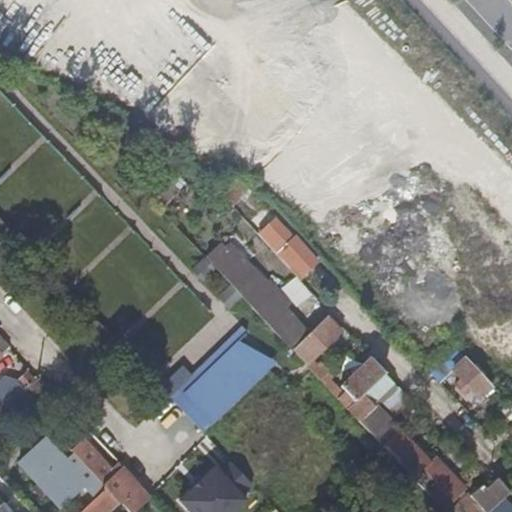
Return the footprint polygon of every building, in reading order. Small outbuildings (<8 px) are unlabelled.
[(186,185),(179,177),(173,182),(181,190),(186,185)] [(238,211),(254,195),(242,187),(231,179),(218,191),(238,211)] [(181,190),(173,182),(151,203),(158,211),(181,190)] [(277,226),(263,238),(287,264),(300,279),(316,263),(294,240),(292,242),(277,226)] [(223,251),(209,264),(237,293),(241,297),(290,349),(308,333),(285,309),(285,302),(266,281),(263,283),(245,264),(240,269),(223,251)] [(214,271),(203,260),(191,271),(202,283),(214,271)] [(218,298),(229,309),(241,297),(230,286),(218,298)] [(308,363),(306,365),(321,381),(330,373),(321,364),(319,366),(312,359),(344,330),(330,315),(295,349),(308,363)] [(0,358),(11,348),(9,346),(0,337),(0,358)] [(172,416),(194,439),(267,369),(248,349),(244,348),(241,347),(237,348),(234,350),(230,346),(174,400),(181,408),(172,416)] [(439,382),(453,370),(465,360),(455,349),(429,372),(439,382)] [(336,378),(330,373),(321,381),(335,395),(349,410),(365,396),(387,375),(388,373),(374,358),(359,372),(356,375),(341,389),(333,381),(336,378)] [(479,399),(491,388),(476,372),(465,360),(453,370),(461,379),(471,389),(479,399)] [(496,384),(484,370),(481,368),(476,372),(491,388),(496,384)] [(400,386),(388,373),(387,375),(365,396),(349,410),(373,435),(378,429),(388,419),(376,408),(400,386)] [(38,404),(51,392),(44,384),(38,377),(25,389),(38,404)] [(464,395),(471,389),(461,379),(455,384),(464,395)] [(413,400),(400,386),(376,408),(388,419),(378,429),(373,435),(379,442),(386,449),(402,434),(390,421),(413,400)] [(0,389),(0,403),(4,408),(13,401),(2,388),(0,389)] [(511,402),(498,415),(511,429),(511,402)] [(511,440),(511,429),(498,415),(492,420),(511,441),(511,440)] [(93,417),(84,427),(102,447),(112,437),(93,417)] [(386,449),(445,510),(460,496),(451,485),(456,479),(438,460),(432,465),(402,434),(386,449)] [(95,496),(105,486),(75,453),(67,461),(47,438),(20,463),(40,485),(36,489),(42,495),(46,491),(61,508),(85,486),(95,496)] [(82,442),(72,451),(75,453),(105,486),(108,489),(119,501),(120,502),(128,511),(147,494),(121,466),(112,474),(104,465),(82,442)] [(181,462),(193,475),(208,463),(196,449),(181,462)] [(213,454),(169,501),(180,511),(224,511),(248,487),(213,454)] [(112,457),(104,465),(112,474),(121,466),(112,457)] [(466,490),(456,479),(451,485),(460,496),(466,490)] [(511,511),(511,510),(501,499),(509,491),(498,479),(486,489),(483,486),(471,497),(483,510),(484,511),(511,511)] [(107,511),(119,501),(108,489),(83,511),(107,511)] [(13,511),(0,496),(0,511),(13,511)] [(471,497),(454,511),(480,511),(483,510),(471,497)]
